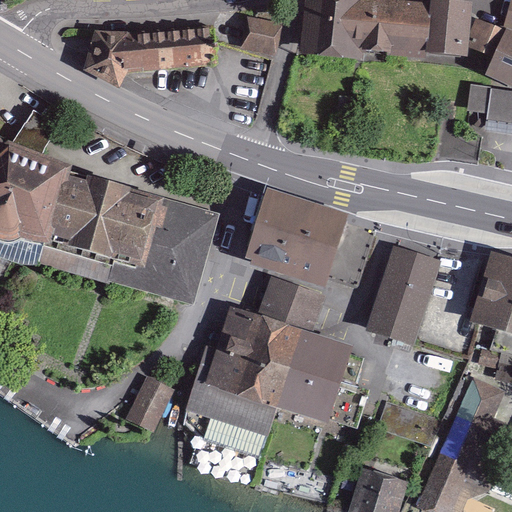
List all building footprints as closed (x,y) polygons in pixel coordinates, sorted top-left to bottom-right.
[(362,40),(365,5),(309,2),(306,46),(354,50),(355,39),(362,40)] [(365,5),(362,40),(423,44),(425,10),(365,5)] [(462,9),(434,6),(430,48),(459,51),(462,9)] [(240,49),(274,56),(279,27),(246,20),(240,49)] [(472,43),(497,55),(507,35),(481,23),(472,43)] [(210,30),(95,36),(80,67),(118,87),(122,76),(212,71),(210,30)] [(488,74),(492,80),(511,88),(511,37),(507,35),(497,55),(488,74)] [(511,88),(492,80),(490,89),(488,111),(486,124),(511,127),(511,88)] [(488,111),(490,89),(473,88),(471,110),(488,111)] [(191,306),(219,214),(99,180),(3,141),(0,137),(0,259),(38,267),(191,306)] [(265,195),(247,254),(347,285),(366,226),(265,195)] [(393,249),(364,333),(410,349),(440,265),(393,249)] [(511,262),(493,256),(477,305),(484,307),(481,316),(499,322),(491,345),(511,352),(511,262)] [(267,437),(277,408),(301,335),(308,338),(320,301),(268,284),(256,319),(227,310),(207,371),(197,367),(183,409),(267,437)] [(347,350),(308,338),(301,335),(277,408),(355,434),(368,393),(355,389),(364,360),(346,354),(347,350)] [(499,353),(485,350),(482,361),(496,365),(499,353)] [(511,369),(499,367),(497,379),(511,382),(511,369)] [(511,426),(511,397),(472,380),(416,511),(456,511),(493,425),(510,432),(511,426)] [(147,382),(131,416),(150,426),(166,392),(147,382)] [(440,423),(387,404),(381,422),(434,441),(440,423)] [(364,468),(347,511),(397,511),(408,484),(364,468)]
